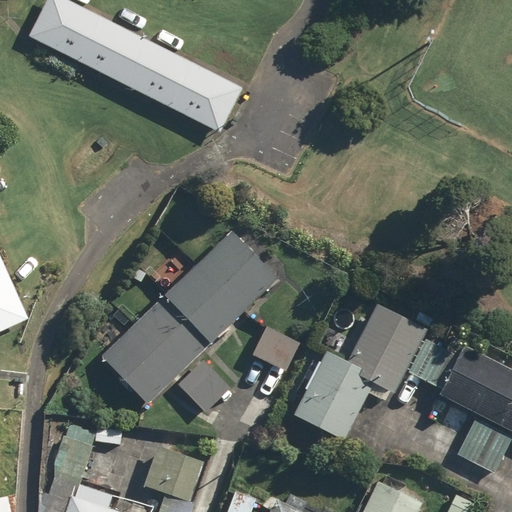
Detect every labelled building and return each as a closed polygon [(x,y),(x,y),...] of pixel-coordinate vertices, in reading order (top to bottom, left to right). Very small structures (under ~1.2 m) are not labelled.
[(242,90),(62,0),(46,0),(27,39),(219,135),(242,90)] [(148,405),(274,281),(228,233),(101,357),(148,405)] [(0,333),(27,321),(0,261),(0,333)] [(370,387),(393,398),(425,331),(374,306),(346,362),(324,351),(290,419),(342,444),(370,387)] [(299,346),(267,327),(251,354),(284,373),(299,346)] [(511,374),(464,350),(459,358),(427,341),(410,375),(442,392),(439,398),(477,418),(457,456),(493,475),(511,439),(511,374)] [(230,389),(202,361),(177,385),(204,414),(230,389)] [(41,490),(39,511),(146,511),(148,510),(133,505),(130,511),(112,511),(107,510),(111,499),(78,488),(92,448),(60,436),(41,490)] [(203,464),(158,448),(143,487),(189,503),(203,464)] [(120,460),(98,453),(87,484),(109,492),(120,460)] [(419,511),(422,506),(376,483),(362,511),(419,511)] [(251,511),(256,499),(232,492),(225,511),(251,511)] [(0,511),(12,511),(14,496),(0,498),(0,511)] [(294,511),(275,502),(270,511),(294,511)]
